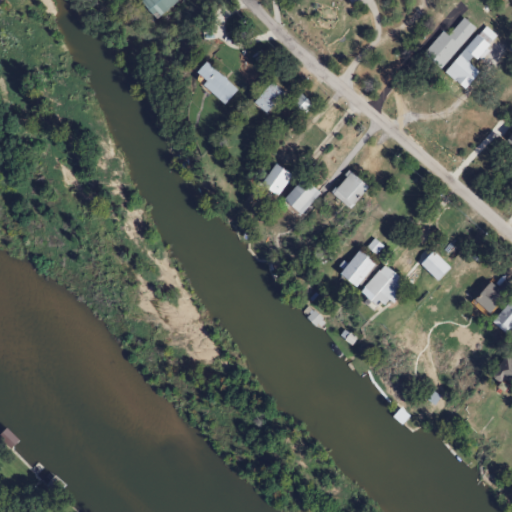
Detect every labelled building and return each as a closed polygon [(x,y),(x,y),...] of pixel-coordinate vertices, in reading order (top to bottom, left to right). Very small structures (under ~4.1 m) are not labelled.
[(171,1),(170,0),(135,0),(134,2),(149,20),(171,1)] [(436,68),(473,31),(457,15),(420,52),(436,68)] [(486,45),(474,34),(440,73),(460,90),(476,73),(467,65),(486,45)] [(219,105),(232,90),(200,61),(187,76),(219,105)] [(246,103),(258,114),(274,95),(262,84),(246,103)] [(287,178),(273,165),(255,184),(270,197),(287,178)] [(327,194),(345,210),(365,188),(346,172),(327,194)] [(293,217),(314,195),(298,179),(276,200),(293,217)] [(369,266),(354,251),(331,274),(346,289),(369,266)] [(360,304),(389,303),(388,276),(359,278),(360,304)] [(509,289),(500,280),(491,289),(485,283),(467,300),(482,315),(509,289)] [(309,300),(328,320),(318,329),(302,309),(309,300)] [(511,323),(511,302),(509,300),(488,321),(501,335),(511,323)] [(399,406),(395,413),(402,420),(409,414),(399,406)] [(20,439),(5,423),(0,428),(0,435),(10,440),(20,439)] [(29,471),(39,460),(45,467),(39,475),(29,471)] [(51,474),(44,481),(56,496),(67,484),(51,474)]
